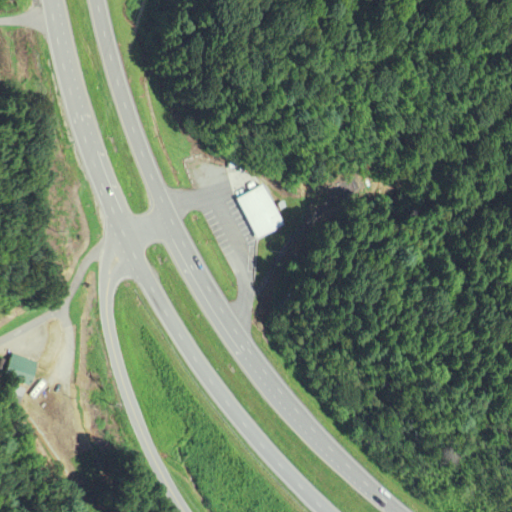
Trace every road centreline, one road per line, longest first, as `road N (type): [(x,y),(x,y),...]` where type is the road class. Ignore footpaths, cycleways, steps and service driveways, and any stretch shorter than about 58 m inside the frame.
road 1 (trunk): [(401,511),(290,407),(217,309),(140,149),(95,0)]
road 2 (trunk): [(51,0),(99,166),(154,293),(219,392),(327,511)]
road 3 (residential): [(126,237),(95,252),(51,314),(0,335),(20,511)]
road 4 (tertiary): [(185,511),(132,407),(108,309),(109,275),(126,237),(168,211)]
